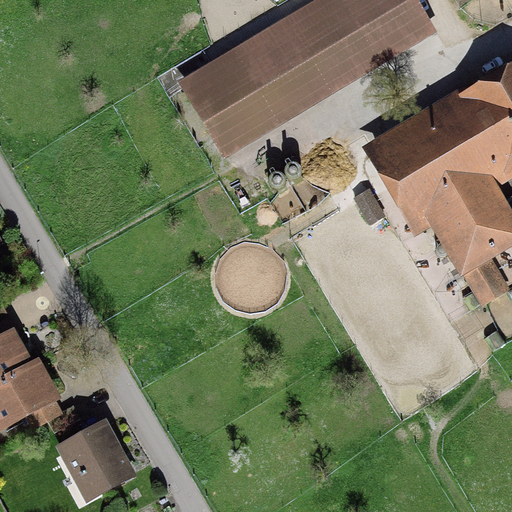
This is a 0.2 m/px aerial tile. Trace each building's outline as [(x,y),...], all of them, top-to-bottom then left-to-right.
[(328,0),(185,86),(219,141),(423,21),(410,0),(328,0)] [(511,82),(380,161),(421,232),(435,223),(483,305),(506,291),(485,255),(511,234),(511,224),(483,173),(511,156),(511,82)] [(355,199),(370,225),(384,217),(369,191),(355,199)] [(0,384),(27,370),(8,336),(15,333),(8,320),(0,323),(0,384)] [(33,428),(47,420),(59,414),(34,367),(27,370),(0,384),(0,428),(26,415),(33,428)] [(59,414),(47,420),(54,433),(80,419),(73,406),(59,414)] [(103,426),(63,449),(79,479),(86,476),(95,493),(130,475),(103,426)]
